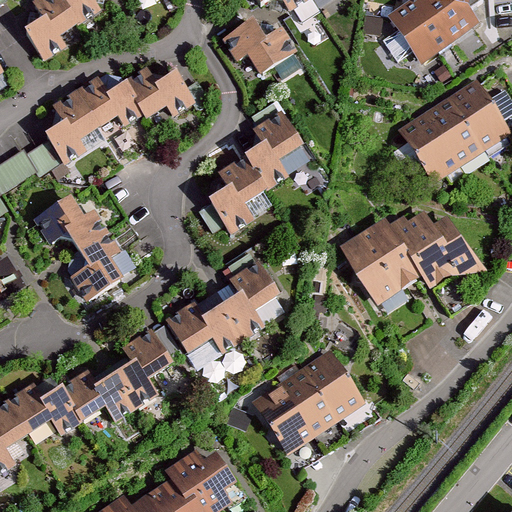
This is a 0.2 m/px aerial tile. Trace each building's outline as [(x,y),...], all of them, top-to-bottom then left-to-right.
[(123,0),(36,0),(24,9),(36,25),(17,38),(38,69),(61,54),(55,44),(95,18),(84,2),(86,0),(122,0),(123,1),(123,0)] [(239,0),(248,14),(269,1),(280,18),(309,0),(239,0)] [(412,0),(412,3),(383,23),(415,70),(469,33),(458,16),(460,0),(412,0)] [(252,48),(240,30),(215,46),(231,72),(241,66),(251,83),(288,60),(272,35),(252,48)] [(186,112),(164,79),(152,87),(143,74),(114,93),(104,77),(48,115),(56,127),(35,141),(56,173),(130,124),(135,131),(155,117),(162,128),(186,112)] [(511,135),(511,133),(478,80),(404,126),(439,182),(511,135)] [(293,154),(271,120),(245,136),(255,152),(208,181),(218,196),(198,209),(220,244),(245,228),(235,212),(279,185),(269,169),(293,154)] [(74,225),(62,205),(29,226),(45,252),(54,247),(73,278),(66,282),(81,306),(130,275),(120,258),(115,261),(88,216),(74,225)] [(418,300),(440,284),(470,279),(473,273),(438,224),(423,234),(414,220),(400,230),(395,223),(381,234),(376,227),(332,258),(371,313),(409,287),(418,300)] [(274,309),(249,269),(220,287),(228,300),(192,322),(185,312),(113,357),(122,371),(91,390),(83,377),(39,404),(31,391),(0,409),(0,477),(8,473),(1,461),(44,435),(51,447),(95,419),(104,434),(150,405),(142,391),(204,352),(212,365),(258,336),(250,324),(274,309)] [(358,412),(324,358),(247,407),(282,461),(358,412)] [(156,479),(162,490),(124,511),(119,504),(105,511),(217,511),(211,501),(224,494),(207,464),(194,472),(188,461),(156,479)]
